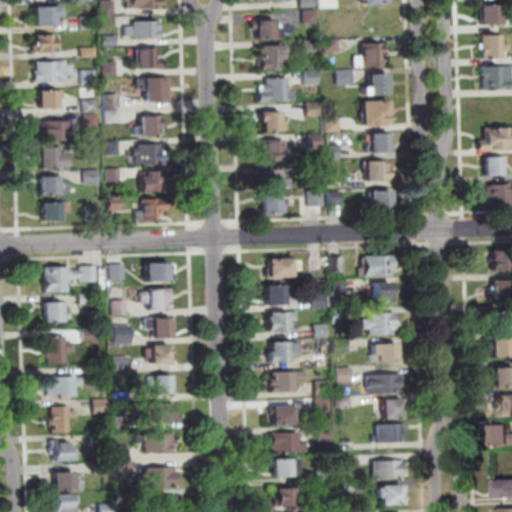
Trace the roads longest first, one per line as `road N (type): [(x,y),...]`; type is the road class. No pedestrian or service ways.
road 1 (residential): [(511,225),(0,245)]
road 2 (residential): [(223,443),(205,10)]
road 3 (residential): [(436,153),(448,142),(445,0),(423,144),(436,153)]
road 4 (residential): [(447,434),(436,153)]
